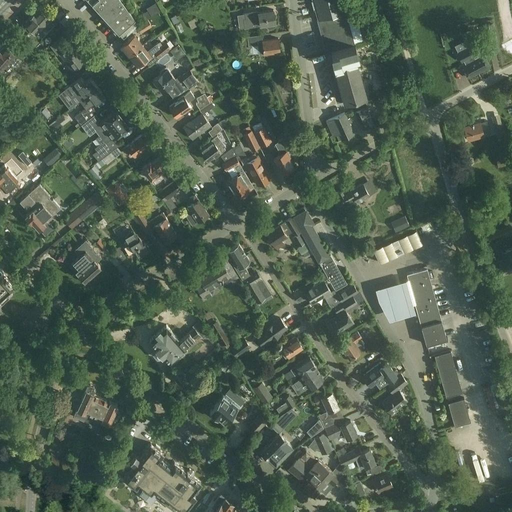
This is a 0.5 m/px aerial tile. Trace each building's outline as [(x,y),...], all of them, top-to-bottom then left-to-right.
[(87,0),(118,33),(122,38),(138,24),(121,0),(87,0)] [(316,19),(326,53),(330,52),(355,45),(342,0),(312,0),(313,1),(311,1),(314,9),(315,9),(318,19),(316,19)] [(156,5),(140,15),(144,22),(160,12),(156,5)] [(267,27),(269,29),(273,28),(275,25),(275,22),(273,10),(256,13),(255,7),(243,9),(244,15),(245,18),(243,19),(245,27),(266,24),(267,27)] [(25,23),(22,26),(27,31),(30,28),(37,33),(38,32),(42,36),(49,29),(45,25),(50,19),(39,8),(34,13),(33,13),(30,17),(25,22),(25,23)] [(188,22),(192,29),(199,25),(195,18),(188,22)] [(354,20),(359,38),(367,36),(362,18),(354,20)] [(138,26),(142,32),(151,26),(148,20),(138,26)] [(486,38),(489,52),(498,50),(493,25),(486,26),(488,38),(486,38)] [(125,51),(128,56),(142,45),(134,35),(122,45),(126,50),(125,51)] [(259,54),(264,53),(264,55),(273,54),(273,52),(280,51),(279,49),(280,47),(279,45),(278,38),(262,40),(262,35),(247,37),(249,46),(257,45),(259,54)] [(58,39),(50,46),(57,55),(59,53),(73,70),(84,62),(70,44),(65,48),(58,39)] [(224,42),(213,47),(216,53),(227,48),(224,42)] [(159,58),(170,49),(165,43),(159,48),(154,52),(159,58)] [(14,68),(13,67),(20,60),(15,56),(16,55),(5,44),(0,49),(0,66),(3,69),(0,72),(0,86),(11,96),(17,89),(5,79),(14,68)] [(133,60),(137,65),(154,52),(159,48),(156,44),(147,51),(142,45),(128,56),(132,61),(133,60)] [(344,102),(365,96),(353,55),(357,54),(355,45),(330,52),(344,102)] [(40,61),(30,51),(25,55),(35,66),(40,61)] [(484,54),(462,65),(468,78),(490,67),(484,54)] [(153,82),(156,86),(157,85),(162,92),(177,81),(166,67),(160,71),(161,74),(153,80),(154,82),(153,82)] [(190,70),(181,76),(190,87),(198,81),(190,70)] [(72,97),(75,95),(80,100),(85,97),(94,89),(97,86),(90,78),(85,82),(80,76),(65,89),(72,97)] [(105,96),(97,86),(94,89),(85,97),(80,100),(84,105),(83,105),(85,108),(74,116),(81,125),(93,115),(97,112),(92,106),(105,96)] [(173,113),(174,115),(176,115),(177,117),(191,107),(187,102),(195,97),(191,91),(183,95),(178,99),(178,100),(169,106),(173,112),(173,113)] [(196,103),(200,109),(209,102),(207,97),(204,93),(196,97),(199,101),(196,103)] [(370,116),(366,107),(361,109),(365,118),(370,116)] [(99,135),(101,134),(105,131),(122,118),(120,116),(121,114),(118,110),(117,112),(116,110),(99,123),(93,115),(81,125),(89,135),(95,130),(99,135)] [(364,118),(361,110),(355,112),(359,120),(364,118)] [(354,133),(344,112),(326,121),(333,136),(338,133),(341,139),(354,133)] [(210,125),(211,125),(202,113),(191,122),(190,122),(184,127),(192,138),(199,133),(210,125)] [(369,126),(374,124),(371,117),(366,119),(369,126)] [(124,121),(122,118),(105,131),(101,134),(106,142),(96,150),(97,151),(93,154),(98,161),(118,145),(113,138),(128,127),(127,125),(129,124),(126,120),(124,121)] [(483,132),(489,131),(487,121),(480,123),(480,121),(464,125),(467,138),(483,134),(483,132)] [(497,136),(503,134),(500,121),(494,122),(497,136)] [(218,123),(212,127),(213,128),(209,131),(212,136),(222,129),(218,123)] [(261,145),(271,140),(263,126),(254,131),(261,145)] [(252,150),(259,146),(251,130),(244,134),(252,150)] [(126,154),(131,151),(134,155),(149,145),(149,144),(149,142),(147,138),(145,139),(142,134),(127,145),(123,149),(126,154)] [(225,149),(224,147),(225,146),(217,135),(211,139),(213,141),(201,150),(208,160),(214,156),(215,157),(222,153),(221,152),(225,149)] [(294,166),(289,157),(290,156),(287,150),(292,148),(285,136),(278,141),(275,143),(281,154),(274,157),(282,172),(283,171),(285,172),(288,170),(288,168),(294,166)] [(366,138),(367,145),(376,143),(375,136),(366,138)] [(47,153),(53,161),(69,147),(63,140),(47,153)] [(233,147),(221,156),(225,161),(237,155),(233,147)] [(496,156),(498,167),(511,164),(511,150),(503,152),(503,155),(496,156)] [(226,180),(232,190),(246,182),(244,180),(246,179),(246,178),(248,177),(235,156),(222,163),(227,170),(234,166),(238,173),(226,180)] [(264,170),(261,164),(261,163),(257,156),(250,160),(249,158),(247,159),(246,157),(241,159),(243,164),(246,163),(249,169),(250,169),(258,185),(267,180),(264,175),(268,173),(265,169),(264,170)] [(165,178),(172,173),(167,167),(168,166),(163,159),(162,160),(159,157),(151,162),(150,160),(141,167),(151,179),(160,172),(165,178)] [(0,185),(4,190),(17,178),(21,174),(14,167),(10,170),(5,164),(0,168),(0,185)] [(94,164),(88,169),(97,179),(103,174),(94,164)] [(193,179),(200,185),(203,180),(196,175),(193,179)] [(20,185),(25,190),(33,182),(29,177),(20,185)] [(236,198),(250,190),(250,188),(253,186),(249,180),(248,178),(246,179),(244,180),(246,182),(232,190),(236,198)] [(105,188),(109,193),(110,194),(119,205),(129,197),(115,180),(105,188)] [(165,200),(181,188),(175,180),(158,191),(165,200)] [(350,190),(348,186),(342,190),(341,189),(338,191),(338,192),(332,195),(339,207),(355,198),(357,203),(370,195),(363,182),(350,190)] [(40,183),(20,201),(29,210),(28,211),(28,212),(25,215),(26,215),(25,218),(28,221),(31,221),(32,221),(38,228),(39,227),(45,234),(53,227),(47,220),(52,215),(57,211),(57,210),(61,207),(53,199),(52,200),(49,196),(50,195),(40,183)] [(74,211),(81,219),(93,209),(94,209),(103,202),(102,201),(110,194),(109,193),(105,196),(103,193),(99,197),(95,192),(74,211)] [(198,221),(199,220),(201,221),(204,219),(204,217),(208,214),(198,199),(195,194),(190,198),(193,202),(188,206),(191,211),(186,215),(192,224),(197,220),(198,221)] [(249,209),(256,205),(253,200),(246,204),(249,209)] [(320,263),(327,277),(329,281),(334,289),(334,290),(339,288),(346,283),(330,254),(328,255),(320,241),(310,224),(312,223),(305,209),(293,216),(320,263)] [(171,237),(176,233),(163,213),(149,222),(141,210),(134,214),(146,234),(154,230),(153,229),(155,227),(164,241),(167,242),(170,240),(171,237)] [(396,231),(409,225),(405,215),(391,221),(396,231)] [(288,235),(287,234),(292,231),(294,235),(301,231),(292,217),(286,221),(281,224),(267,232),(274,244),(277,249),(285,245),(281,239),(288,235)] [(422,243),(416,229),(373,249),(379,262),(422,243)] [(134,230),(125,236),(136,255),(138,254),(138,256),(149,249),(144,242),(143,242),(139,236),(138,237),(134,230)] [(485,235),(487,241),(501,235),(498,230),(485,235)] [(106,231),(100,235),(107,245),(113,240),(106,231)] [(300,233),(293,237),(298,246),(305,242),(300,233)] [(95,242),(101,250),(106,246),(99,238),(95,242)] [(256,271),(250,275),(243,264),(249,260),(239,244),(228,251),(232,257),(230,258),(232,261),(231,261),(243,279),(258,302),(271,294),(256,271)] [(36,245),(25,248),(27,260),(39,257),(36,245)] [(85,280),(86,279),(89,283),(95,277),(92,274),(100,266),(96,262),(102,256),(96,250),(94,251),(90,246),(86,250),(71,263),(76,269),(76,270),(79,273),(85,280)] [(119,246),(112,252),(121,261),(125,257),(119,246)] [(498,262),(503,276),(511,271),(511,248),(501,253),(504,260),(498,262)] [(219,287),(232,279),(220,260),(198,274),(208,291),(218,286),(219,287)] [(0,308),(8,301),(5,297),(8,295),(6,293),(14,286),(2,272),(4,271),(0,266),(0,308)] [(443,328),(426,268),(406,274),(407,280),(414,303),(423,335),(426,344),(447,338),(447,337),(445,337),(443,328)] [(312,302),(320,298),(324,296),(331,308),(343,302),(342,301),(344,300),(339,293),(341,292),(339,288),(334,290),(334,289),(330,292),(325,283),(329,281),(327,277),(323,279),(320,280),(305,289),(312,302)] [(407,280),(375,289),(378,302),(389,320),(415,313),(413,304),(414,303),(407,280)] [(353,284),(341,292),(339,293),(344,300),(353,294),(357,291),(353,284)] [(252,299),(246,291),(241,294),(247,303),(252,299)] [(353,294),(344,300),(342,301),(343,302),(346,307),(347,309),(358,303),(353,294)] [(346,307),(343,302),(334,307),(337,313),(346,307)] [(326,325),(328,328),(330,328),(334,334),(346,326),(345,324),(352,320),(347,312),(343,312),(338,315),(338,314),(326,322),(327,323),(326,325)] [(207,314),(203,316),(221,345),(230,340),(217,319),(212,323),(207,314)] [(256,337),(251,340),(253,342),(255,344),(258,345),(260,345),(263,345),(268,341),(280,332),(281,332),(287,327),(280,318),(261,332),(256,336),(256,337)] [(194,328),(180,340),(167,325),(160,330),(156,333),(156,334),(150,339),(157,347),(156,348),(156,349),(153,351),(153,353),(157,358),(159,358),(162,355),(162,356),(164,355),(171,363),(187,348),(185,346),(200,334),(202,336),(205,334),(198,325),(195,328),(194,328)] [(350,336),(338,344),(348,358),(360,350),(365,347),(360,339),(361,338),(357,331),(350,336)] [(278,349),(282,354),(286,351),(290,357),(304,348),(296,336),(282,346),(283,346),(278,349)] [(237,356),(251,346),(244,337),(230,347),(237,356)] [(390,351),(389,351),(394,348),(389,341),(385,344),(379,347),(383,355),(390,351)] [(451,349),(434,354),(446,395),(462,390),(450,350),(451,350),(451,349)] [(295,375),(299,372),(303,377),(316,368),(317,368),(309,355),(294,365),(295,366),(291,369),(295,375)] [(384,376),(389,382),(397,376),(387,362),(386,363),(383,365),(381,362),(362,376),(370,386),(384,376)] [(320,373),(316,368),(303,377),(294,383),(298,388),(306,382),(310,388),(320,381),(324,378),(320,373)] [(387,384),(393,393),(398,389),(398,390),(408,382),(401,373),(387,384)] [(253,387),(263,403),(272,397),(262,381),(253,387)] [(488,383),(494,406),(500,404),(494,381),(488,383)] [(320,394),(330,390),(327,384),(318,388),(320,394)] [(109,422),(111,417),(115,419),(119,412),(114,410),(117,404),(109,401),(93,394),(95,389),(94,389),(93,386),(90,385),(88,386),(87,385),(80,401),(76,399),(73,405),(77,407),(74,415),(98,427),(102,419),(109,422)] [(238,407),(240,404),(245,399),(230,387),(225,392),(226,393),(225,394),(223,396),(209,412),(210,414),(215,418),(217,418),(224,424),(238,407)] [(393,393),(382,402),(391,413),(407,401),(398,390),(398,389),(393,393)] [(320,417),(324,428),(336,422),(333,416),(341,412),(332,393),(322,397),(321,394),(320,395),(314,398),(316,403),(320,402),(323,400),(328,411),(320,415),(319,415),(320,417)] [(295,403),(289,394),(284,398),(290,407),(295,403)] [(454,424),(470,420),(464,396),(447,401),(454,424)] [(278,417),(286,424),(297,413),(291,407),(281,414),(278,417)] [(260,414),(248,427),(255,434),(266,422),(266,419),(260,414)] [(138,432),(144,424),(138,419),(132,427),(138,432)] [(314,425),(320,430),(324,428),(319,419),(314,425)] [(330,439),(344,433),(347,439),(357,434),(350,420),(340,425),(338,426),(336,422),(324,428),(330,439)] [(286,438),(279,431),(278,432),(260,452),(266,458),(268,456),(268,457),(269,456),(276,463),(292,445),(285,439),(286,438)] [(315,438),(309,445),(314,449),(318,444),(322,454),(331,449),(323,433),(314,437),(315,438)] [(184,511),(196,497),(192,493),(199,484),(198,483),(200,481),(193,476),(194,475),(193,474),(194,472),(189,468),(188,470),(187,469),(186,470),(174,461),(171,465),(160,457),(164,452),(158,448),(158,446),(154,443),(152,444),(151,442),(144,451),(145,452),(141,457),(135,453),(134,454),(133,453),(129,457),(131,458),(130,460),(135,464),(131,469),(130,468),(123,477),(136,488),(137,487),(142,491),(140,493),(152,503),(157,497),(174,511),(177,507),(178,507),(184,511)] [(338,456),(340,462),(341,462),(342,465),(353,461),(355,460),(359,469),(375,462),(369,448),(361,452),(359,447),(354,449),(347,453),(338,456)] [(338,478),(332,472),(333,471),(320,460),(317,458),(317,459),(306,449),(303,452),(298,458),(289,469),(306,483),(303,486),(313,494),(320,487),(326,479),(333,485),(338,478)] [(59,459),(51,452),(45,458),(57,470),(61,465),(57,462),(59,459)] [(117,470),(110,466),(99,487),(106,491),(117,470)] [(378,492),(392,486),(387,474),(380,478),(379,476),(367,481),(370,487),(375,485),(378,492)] [(360,482),(353,485),(358,496),(365,493),(360,482)] [(216,510),(214,511),(239,511),(241,509),(232,503),(233,502),(232,502),(232,499),(228,497),(225,497),(221,494),(212,507),(216,510)]
